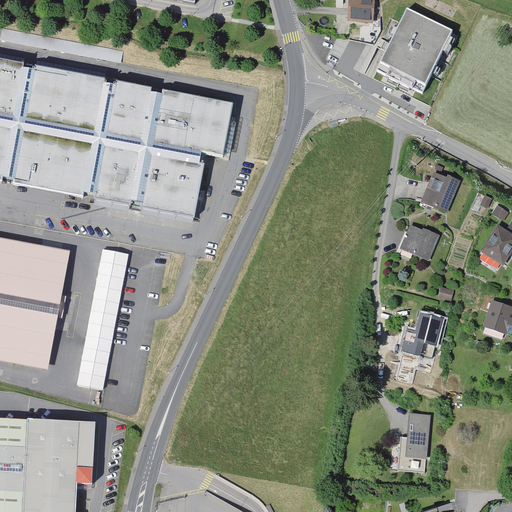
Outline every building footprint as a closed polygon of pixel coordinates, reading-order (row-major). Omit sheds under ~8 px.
[(351,0),(350,20),(371,22),(372,0),(351,0)] [(386,52),(377,72),(387,76),(386,78),(412,91),(413,89),(422,94),(432,75),(431,74),(434,67),(435,68),(443,53),(441,52),(449,38),(450,38),(452,32),(407,10),(397,31),(398,31),(394,38),(393,37),(389,45),(391,46),(387,53),(386,52)] [(121,63),(123,51),(3,29),(1,40),(121,63)] [(141,209),(194,219),(204,166),(199,165),(201,154),(223,158),(233,105),(0,61),(0,182),(2,183),(3,178),(14,180),(13,185),(83,198),(84,194),(95,196),(94,200),(130,207),(131,202),(142,204),(141,209)] [(431,184),(429,183),(420,206),(424,208),(426,203),(446,211),(458,182),(449,179),(448,181),(434,175),(431,184)] [(481,205),(487,208),(491,200),(485,197),(481,205)] [(494,214),(503,219),(507,213),(498,208),(494,214)] [(496,259),(502,263),(511,247),(511,221),(505,233),(498,228),(479,259),(491,267),(496,259)] [(404,235),(399,248),(428,259),(431,252),(438,237),(424,231),(423,233),(411,227),(407,236),(404,235)] [(0,354),(46,363),(66,259),(0,246),(0,354)] [(130,253),(102,248),(77,384),(105,389),(130,253)] [(452,292),(442,289),(440,297),(450,300),(452,292)] [(511,332),(511,308),(511,309),(507,307),(507,306),(494,301),(485,327),(504,334),(505,330),(511,332)] [(419,356),(419,354),(432,357),(436,341),(439,342),(445,321),(421,315),(417,327),(406,324),(404,330),(408,331),(401,358),(416,362),(418,356),(419,356)] [(398,470),(424,472),(430,416),(409,414),(407,437),(401,437),(398,470)] [(0,511),(75,511),(77,489),(92,490),(95,423),(0,418),(0,511)] [(453,511),(451,503),(423,511),(453,511)]
